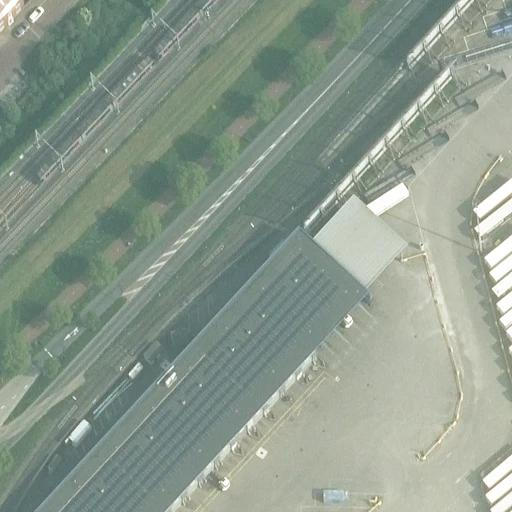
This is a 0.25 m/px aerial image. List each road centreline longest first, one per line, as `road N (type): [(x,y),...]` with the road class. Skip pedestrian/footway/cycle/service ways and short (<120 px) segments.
road 1 (secondary): [(409,0),(151,270)]
road 2 (secondary): [(0,447),(127,318),(151,270)]
road 3 (secondary): [(151,270),(104,300),(0,403)]
